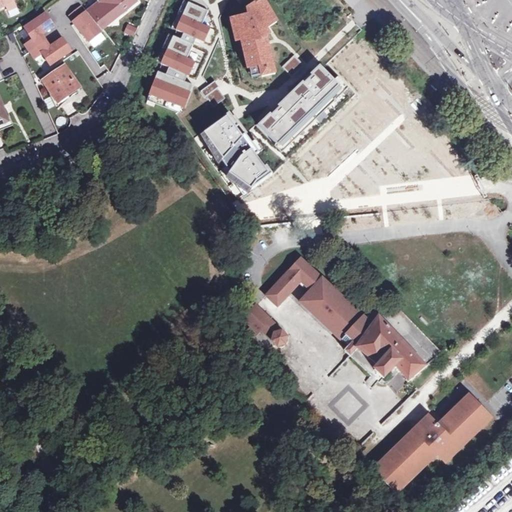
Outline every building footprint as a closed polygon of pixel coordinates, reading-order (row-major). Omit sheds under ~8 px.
[(0,0),(0,9),(5,7),(8,13),(17,8),(14,1),(16,0),(0,0)] [(96,0),(100,4),(90,12),(103,30),(136,4),(133,0),(96,0)] [(209,8),(202,0),(189,0),(188,3),(176,29),(184,32),(180,38),(173,35),(160,64),(169,67),(166,74),(158,72),(149,94),(185,108),(193,85),(185,82),(187,75),(187,58),(196,38),(204,41),(210,27),(202,23),(209,8)] [(230,17),(235,41),(241,39),(247,67),(250,67),(251,75),(276,73),(267,39),(268,38),(269,37),(269,36),(269,35),(269,33),(268,32),(267,31),(266,31),(276,23),(264,0),(257,0),(247,6),(248,13),(230,17)] [(81,9),(71,18),(75,23),(74,24),(90,44),(101,35),(81,9)] [(46,16),(26,30),(34,42),(26,47),(30,53),(46,43),(42,37),(55,28),(46,16)] [(133,38),(135,32),(127,29),(125,35),(133,38)] [(101,35),(90,44),(94,50),(106,40),(101,35)] [(46,43),(30,53),(35,60),(42,55),(50,67),(71,53),(63,41),(50,49),(46,43)] [(291,73),(299,62),(291,57),(283,68),(291,73)] [(278,143),(338,84),(319,65),(259,123),(278,143)] [(58,102),(79,88),(65,67),(45,81),(58,102)] [(212,108),(225,98),(217,89),(205,98),(212,108)] [(0,127),(13,122),(0,93),(0,127)] [(257,179),(271,172),(230,113),(201,134),(218,163),(222,159),(231,170),(229,173),(250,187),(257,179)] [(342,298),(301,259),(267,296),(278,305),(290,292),(343,341),(344,340),(343,340),(364,318),(342,298)] [(368,322),(364,318),(343,340),(344,340),(348,344),(343,349),(350,357),(360,366),(372,376),(366,381),(365,380),(365,381),(365,383),(365,384),(365,385),(366,386),(366,388),(367,388),(368,389),(370,389),(371,390),(372,389),(374,389),(374,388),(378,386),(380,387),(382,387),(384,387),(385,386),(387,385),(389,384),(400,373),(408,383),(426,367),(442,355),(394,304),(389,308),(383,303),(378,308),(384,314),(379,318),(375,314),(368,322)] [(286,336),(257,305),(244,317),(252,326),(248,330),(254,336),(262,328),(277,345),(283,345),(284,344),(286,336)] [(492,423),(471,401),(439,431),(430,421),(373,474),(396,496),(433,462),(431,460),(436,455),(446,466),(492,423)] [(511,432),(511,421),(503,430),(509,436),(511,432)] [(354,435),(343,445),(353,456),(364,445),(354,435)]
